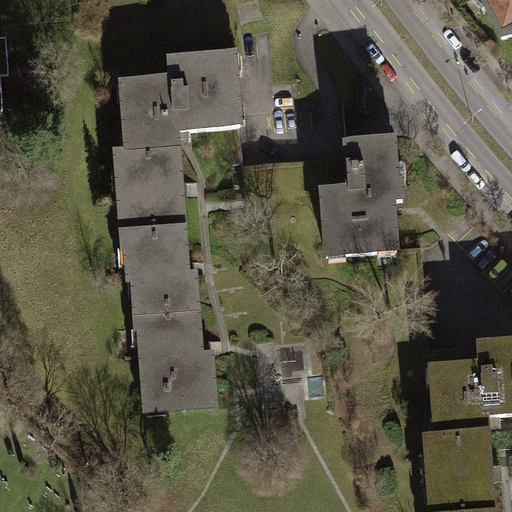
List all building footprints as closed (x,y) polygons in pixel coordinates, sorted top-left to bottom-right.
[(511,0),(482,0),(502,36),(511,34),(511,0)] [(117,156),(175,152),(174,139),(234,135),(229,62),(159,67),(160,84),(113,87),(117,156)] [(380,148),(328,152),(332,192),(306,194),(312,267),(383,261),(379,213),(391,212),(389,189),(384,190),(380,148)] [(112,236),(180,232),(175,152),(117,156),(107,157),(112,236)] [(126,291),(128,322),(196,318),(194,278),(183,279),(180,232),(112,236),(114,257),(117,257),(120,291),(126,291)] [(199,355),(196,318),(128,322),(129,341),(134,340),(139,417),(216,412),(212,355),(199,355)] [(424,443),(483,439),(483,429),(511,426),(511,350),(473,353),(474,368),(419,372),(424,443)] [(420,511),(488,511),(483,439),(424,443),(415,444),(420,511)]
